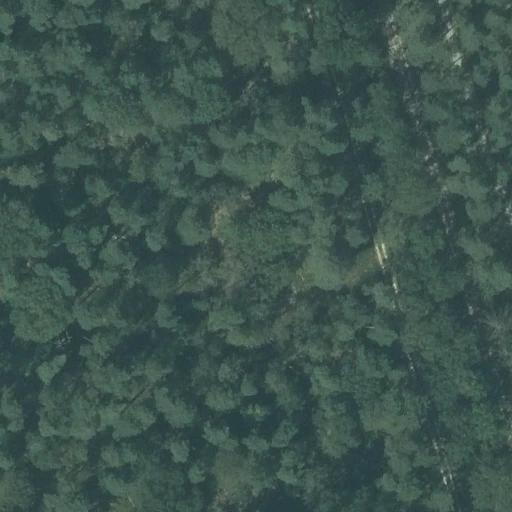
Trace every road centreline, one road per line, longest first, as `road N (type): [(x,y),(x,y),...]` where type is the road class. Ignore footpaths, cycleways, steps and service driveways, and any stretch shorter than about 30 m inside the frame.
road 1 (track): [(455,511),(308,0)]
road 2 (track): [(380,0),(511,448)]
